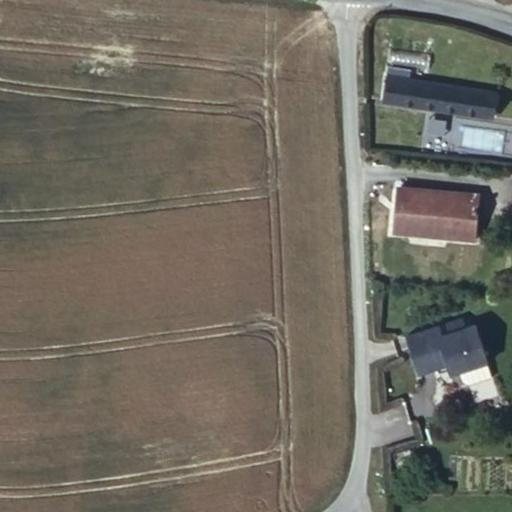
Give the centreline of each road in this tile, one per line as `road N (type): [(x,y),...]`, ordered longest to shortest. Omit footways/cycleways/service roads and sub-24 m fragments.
road 1 (unclassified): [(346,0),(366,471),(338,511)]
road 2 (tertiary): [(511,31),(440,6),(370,0)]
